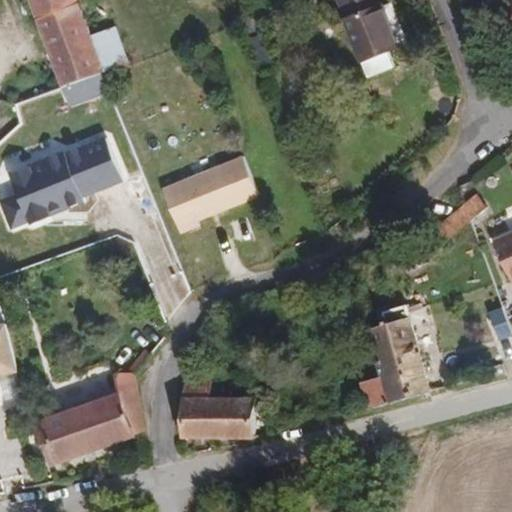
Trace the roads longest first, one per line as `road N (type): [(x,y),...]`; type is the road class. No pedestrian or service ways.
road 1 (residential): [(169,475),(176,351),(200,310),(240,287),(343,252),(392,220),(496,126)]
road 2 (unclassified): [(169,475),(511,391)]
road 3 (unclassified): [(2,511),(169,475)]
road 4 (residential): [(496,126),(435,0)]
